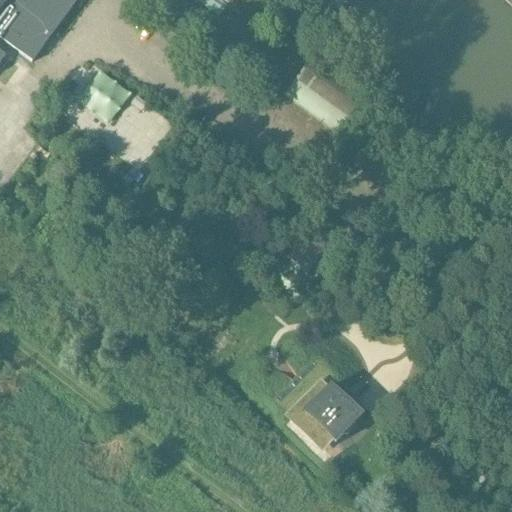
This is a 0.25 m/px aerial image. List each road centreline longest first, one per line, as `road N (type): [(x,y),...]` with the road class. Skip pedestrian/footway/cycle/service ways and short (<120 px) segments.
road 1 (residential): [(511,230),(204,98),(93,25)]
road 2 (track): [(0,329),(242,511)]
road 3 (residential): [(0,110),(93,25)]
